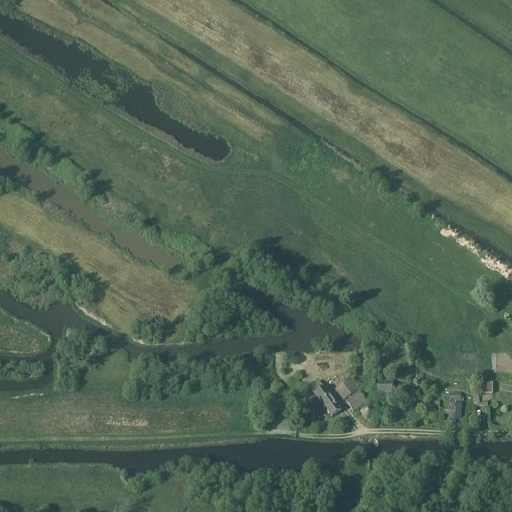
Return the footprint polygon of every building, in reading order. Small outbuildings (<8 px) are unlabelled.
[(436,376),(491,374),(490,354),(435,356),(436,376)] [(343,401),(358,390),(350,380),(335,391),(343,401)] [(323,388),(318,382),(309,389),(321,405),(331,398),(324,388),(323,388)] [(393,394),(394,383),(379,382),(378,394),(393,394)] [(483,395),(492,394),(492,383),(483,384),(483,395)] [(353,412),(366,403),(359,393),(346,403),(353,412)] [(480,402),(480,394),(474,394),(475,404),(480,404),(481,406),(489,406),(489,402),(480,402)] [(460,420),(461,406),(460,406),(460,395),(450,395),(450,409),(445,409),(444,415),(448,415),(447,420),(449,420),(449,421),(451,421),(451,423),(455,423),(455,420),(460,420)] [(331,418),(341,411),(331,398),(321,405),(331,418)] [(369,421),(377,415),(370,406),(361,413),(369,421)]
